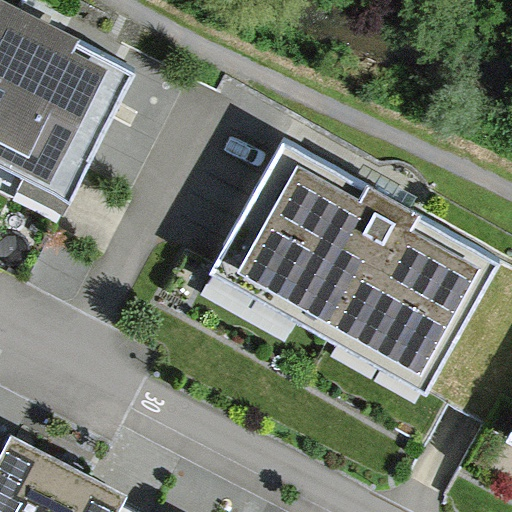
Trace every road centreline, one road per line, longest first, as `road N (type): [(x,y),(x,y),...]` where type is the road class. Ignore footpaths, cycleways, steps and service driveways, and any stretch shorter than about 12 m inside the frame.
road 1 (track): [(120,0),(511,198)]
road 2 (residential): [(352,511),(0,331)]
road 3 (unknown): [(65,364),(195,114)]
